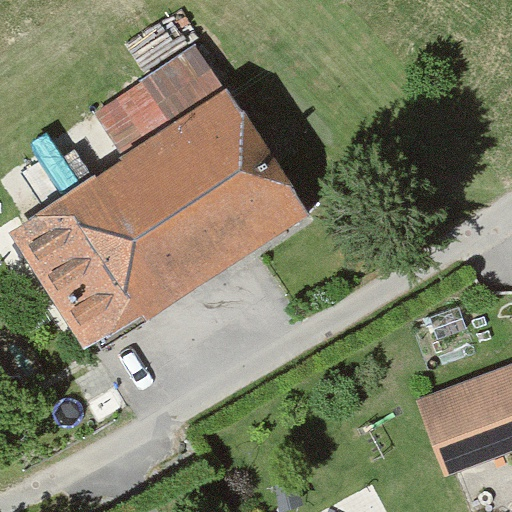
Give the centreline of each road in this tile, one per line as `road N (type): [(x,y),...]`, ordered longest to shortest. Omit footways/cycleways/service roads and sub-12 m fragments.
road 1 (residential): [(511,209),(109,454)]
road 2 (track): [(109,454),(0,511)]
